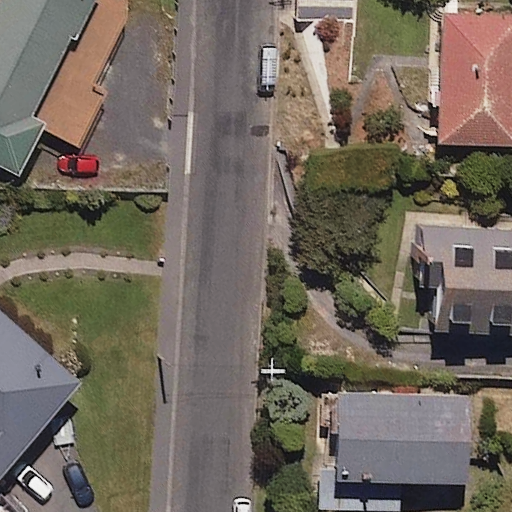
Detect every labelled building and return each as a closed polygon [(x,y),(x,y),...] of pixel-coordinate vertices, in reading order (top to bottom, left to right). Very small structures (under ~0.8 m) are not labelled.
[(0,0),(0,163),(15,171),(37,127),(74,146),(102,90),(89,83),(126,10),(105,0),(0,0)] [(353,0),(294,0),(295,23),(354,22),(353,0)] [(511,9),(436,12),(436,23),(428,23),(432,145),(511,143),(511,9)] [(511,230),(409,227),(408,277),(433,278),(431,327),(511,330),(511,230)] [(0,466),(74,388),(0,318),(0,466)] [(329,431),(329,461),(311,461),(311,509),(398,509),(398,482),(465,482),(465,394),(321,394),(321,431),(329,431)] [(0,511),(16,511),(5,499),(0,503),(0,511)]
